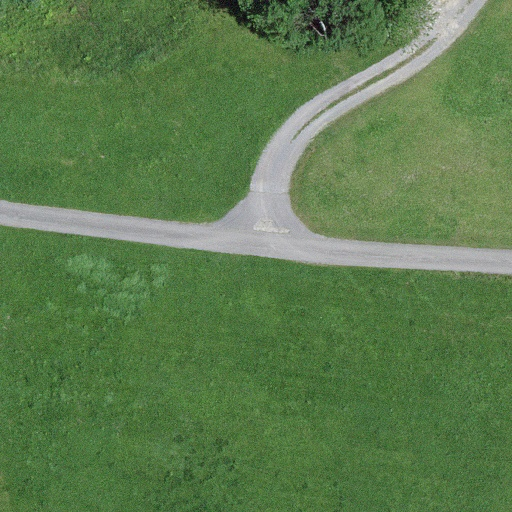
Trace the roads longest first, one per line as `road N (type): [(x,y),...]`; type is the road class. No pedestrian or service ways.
road 1 (unclassified): [(0,210),(287,249),(511,266)]
road 2 (track): [(468,0),(444,33),(390,78),(317,125),(282,169),(287,249)]
